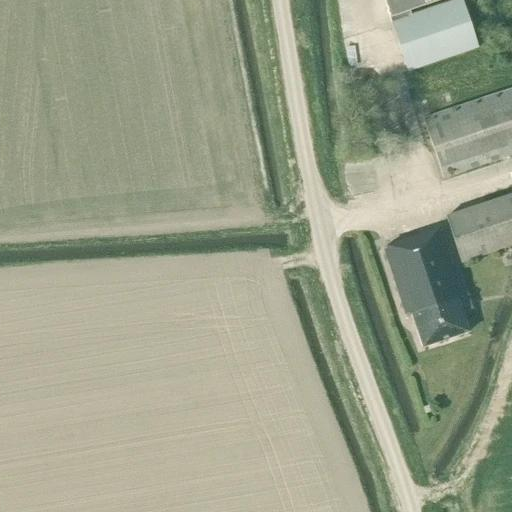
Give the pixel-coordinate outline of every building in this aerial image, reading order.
[(411,17),(408,11),(442,0),(382,0),(390,24),(411,17)] [(406,73),(476,49),(461,1),(411,17),(390,24),(406,73)] [(511,89),(511,90),(422,119),(442,179),(511,155),(511,89)] [(511,195),(444,218),(459,264),(511,246),(511,195)] [(461,313),(471,310),(466,296),(461,298),(439,230),(383,251),(405,317),(410,315),(421,348),(467,333),(461,313)]
